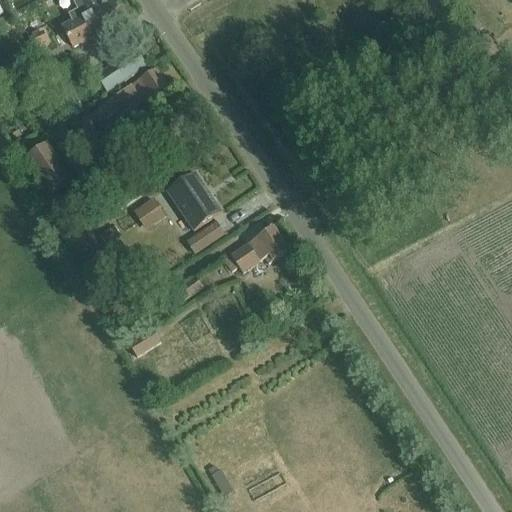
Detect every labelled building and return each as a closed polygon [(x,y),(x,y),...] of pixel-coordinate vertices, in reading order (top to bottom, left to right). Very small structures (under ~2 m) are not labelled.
[(76,0),(82,10),(71,16),(70,16),(69,17),(72,23),(63,28),(74,50),(102,35),(103,36),(125,25),(114,3),(108,6),(104,0),(76,0)] [(403,0),(409,10),(425,0),(403,0)] [(135,51),(95,77),(106,94),(146,67),(135,51)] [(103,124),(102,123),(123,109),(127,114),(150,99),(155,106),(170,96),(155,73),(117,99),(96,112),(79,123),(86,135),(103,124)] [(75,82),(61,97),(83,117),(97,102),(75,82)] [(25,159),(50,195),(73,179),(49,143),(25,159)] [(195,176),(168,194),(194,234),(222,215),(195,176)] [(140,213),(155,231),(172,216),(157,198),(140,213)] [(116,228),(101,238),(106,245),(120,236),(116,228)] [(269,265),(288,252),(273,230),(224,263),(232,276),(240,271),(243,276),(266,261),(269,265)] [(193,281),(170,298),(178,309),(201,292),(193,281)]
